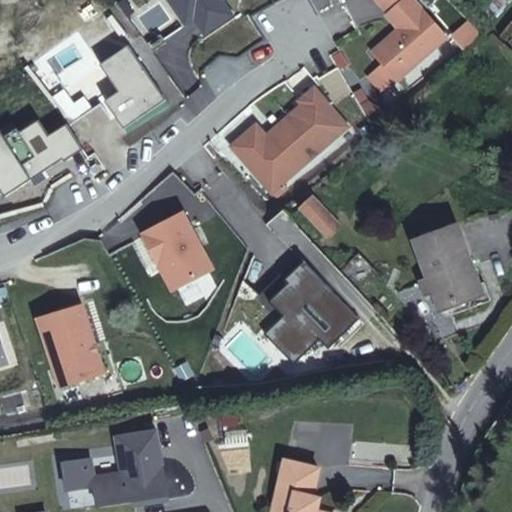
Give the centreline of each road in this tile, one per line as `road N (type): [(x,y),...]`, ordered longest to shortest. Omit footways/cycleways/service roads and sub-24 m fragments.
road 1 (residential): [(0,255),(62,237),(301,39)]
road 2 (residential): [(511,355),(450,456),(434,511)]
